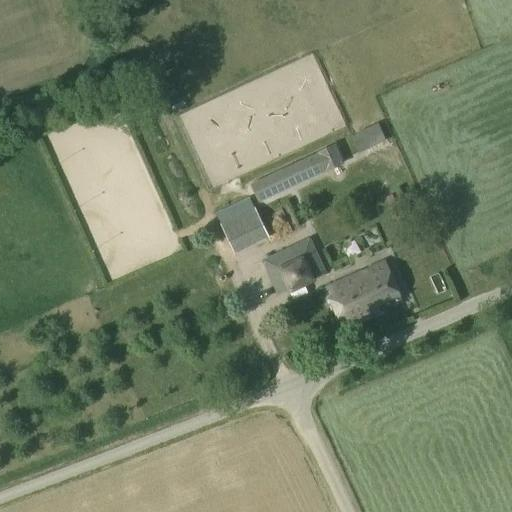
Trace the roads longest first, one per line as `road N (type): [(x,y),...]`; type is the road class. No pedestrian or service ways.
road 1 (unclassified): [(0,499),(294,390)]
road 2 (unclassified): [(294,390),(511,293)]
road 3 (unclassified): [(294,390),(350,511)]
